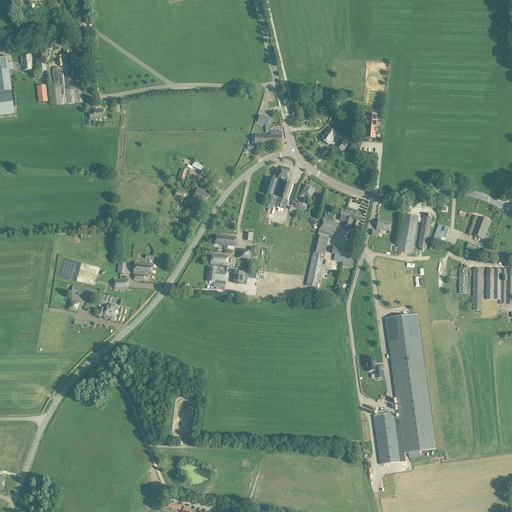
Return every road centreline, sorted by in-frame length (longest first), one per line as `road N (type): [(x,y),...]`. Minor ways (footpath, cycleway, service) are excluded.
road 1 (unclassified): [(7,511),(64,390),(150,308),(225,193),(293,150)]
road 2 (unknown): [(371,253),(391,389),(387,404),(369,408),(379,490)]
road 3 (unclassified): [(293,150),(256,0)]
road 4 (unclassified): [(361,399),(348,304),(363,252)]
road 5 (unclassified): [(507,208),(438,190),(376,196)]
